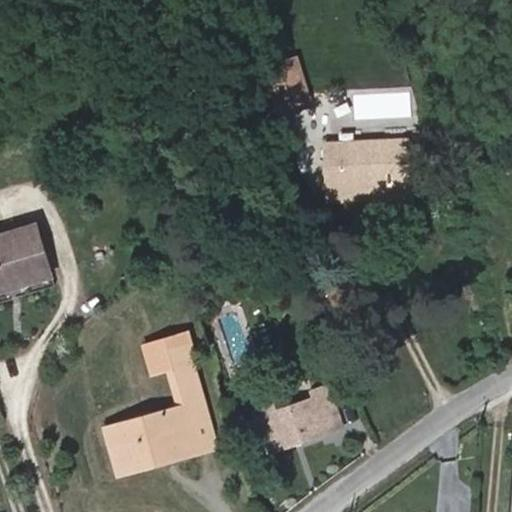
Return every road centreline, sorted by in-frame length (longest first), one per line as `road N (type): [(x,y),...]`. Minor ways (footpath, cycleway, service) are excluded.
road 1 (unclassified): [(331,511),(511,381)]
road 2 (unknown): [(54,511),(16,361)]
